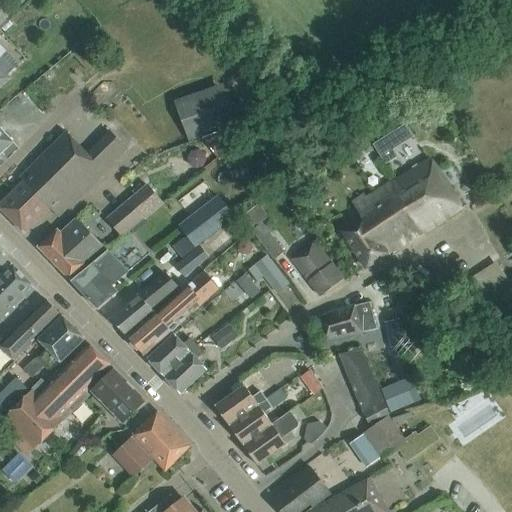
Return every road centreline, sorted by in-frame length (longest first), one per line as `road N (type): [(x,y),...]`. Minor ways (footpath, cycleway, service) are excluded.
road 1 (unclassified): [(177,412),(311,310),(470,211)]
road 2 (tertiary): [(177,412),(0,230)]
road 3 (tertiary): [(259,511),(177,412)]
